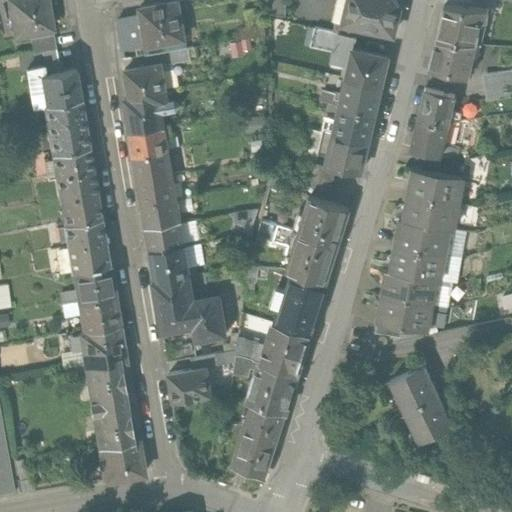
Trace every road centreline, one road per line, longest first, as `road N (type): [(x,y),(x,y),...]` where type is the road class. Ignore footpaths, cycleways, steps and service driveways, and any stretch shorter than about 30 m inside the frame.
road 1 (residential): [(89,0),(157,444),(176,484)]
road 2 (residential): [(426,0),(298,456)]
road 3 (residential): [(176,484),(4,511)]
road 4 (residential): [(456,511),(298,456)]
